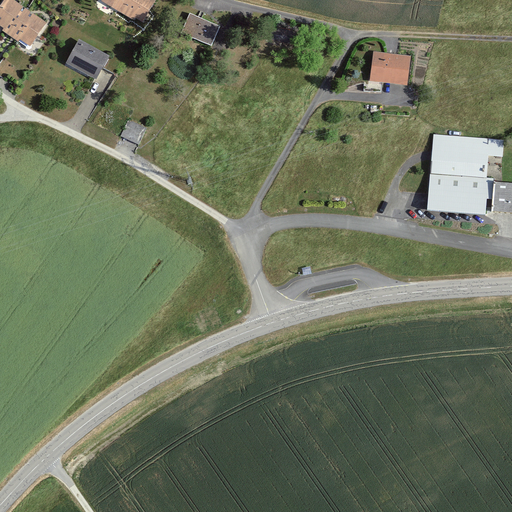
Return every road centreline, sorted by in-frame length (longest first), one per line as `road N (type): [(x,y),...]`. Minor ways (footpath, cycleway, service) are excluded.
road 1 (residential): [(0,94),(242,230),(274,323)]
road 2 (secondary): [(0,509),(50,455),(118,402),(194,356),(274,323)]
road 3 (secondary): [(274,323),(402,294),(511,286)]
road 4 (track): [(353,33),(511,39)]
